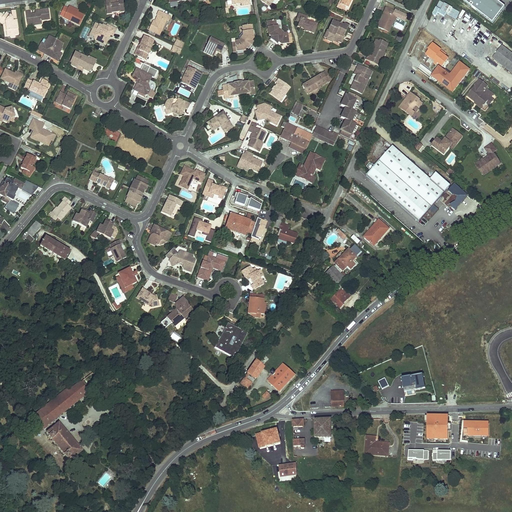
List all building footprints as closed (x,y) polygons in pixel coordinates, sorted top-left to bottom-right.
[(113,0),(109,0),(109,1),(105,2),(107,14),(112,14),(112,13),(116,12),(113,0)] [(118,0),(113,0),(116,12),(120,11),(120,12),(124,12),(122,0),(118,0)] [(462,0),(492,23),(505,7),(495,0),(462,0)] [(460,13),(442,1),(434,14),(437,16),(439,12),(445,16),(447,13),(457,19),(460,13)] [(73,8),(69,6),(68,8),(64,7),(60,15),(63,17),(79,25),(84,15),(78,12),(72,9),(73,8)] [(399,13),(386,7),(376,27),(390,32),(399,13)] [(49,19),(48,9),(39,10),(39,13),(35,14),(30,14),(30,11),(25,12),(27,26),(41,24),(41,20),(49,19)] [(170,18),(158,12),(156,17),(157,17),(155,22),(154,24),(153,23),(149,31),(159,36),(167,22),(168,22),(170,18)] [(10,38),(19,36),(15,13),(11,14),(11,16),(5,13),(3,16),(0,13),(0,18),(1,19),(5,22),(7,31),(7,36),(9,35),(10,38)] [(298,13),(295,22),(299,22),(297,26),(304,28),(304,31),(314,33),(318,23),(314,22),(315,19),(298,13)] [(291,42),(290,34),(287,34),(287,33),(283,34),(277,30),(276,25),(275,26),(274,20),(266,21),(268,35),(271,37),(269,39),(276,44),(277,42),(280,44),(291,42)] [(347,26),(331,20),(324,39),(340,46),(347,26)] [(117,29),(108,25),(107,27),(103,25),(103,27),(96,23),(92,32),(95,34),(94,36),(96,41),(100,42),(102,42),(107,44),(109,39),(108,38),(107,36),(108,35),(109,34),(114,36),(117,29)] [(250,25),(242,26),(243,32),(242,32),(242,36),(238,42),(234,42),(235,43),(231,44),(232,52),(243,50),(246,47),(248,49),(253,43),(250,41),(252,38),(250,25)] [(57,40),(49,36),(47,40),(46,40),(44,45),(41,43),(38,50),(43,52),(43,53),(48,56),(57,40)] [(153,42),(144,38),(139,47),(141,47),(136,57),(145,61),(150,52),(149,51),(153,42)] [(383,52),(388,44),(375,38),(371,47),(374,48),(371,56),(367,54),(365,59),(377,65),(380,58),(383,59),(386,53),(383,52)] [(209,39),(204,50),(211,53),(213,50),(216,52),(220,54),(224,46),(209,39)] [(64,44),(57,40),(48,56),(54,59),(54,58),(59,61),(62,54),(60,53),(63,48),(62,48),(64,44)] [(184,44),(176,41),(173,47),(181,50),(184,44)] [(432,63),(433,64),(435,62),(442,68),(449,60),(440,53),(441,51),(433,45),(428,51),(429,51),(426,56),(430,59),(427,63),(430,65),(432,63)] [(511,73),(511,54),(503,48),(494,60),(511,73)] [(75,52),(71,61),(72,61),(71,66),(77,68),(78,68),(84,71),(84,70),(90,73),(92,69),(95,63),(96,63),(97,61),(90,58),(89,59),(76,53),(75,52)] [(426,56),(422,62),(430,67),(433,64),(432,63),(430,65),(427,63),(430,59),(426,56)] [(453,94),(471,72),(460,63),(450,77),(440,69),(433,78),(453,94)] [(356,75),(350,89),(361,94),(373,72),(357,65),(353,73),(356,75)] [(200,73),(188,68),(181,84),(194,90),(197,85),(195,84),(200,73)] [(15,74),(5,69),(1,79),(10,83),(17,87),(22,77),(15,74)] [(152,78),(136,70),(133,78),(139,81),(140,82),(139,84),(137,85),(133,91),(139,94),(139,93),(142,94),(150,91),(148,86),(148,85),(147,84),(148,82),(150,82),(152,78)] [(330,82),(325,73),(302,86),(307,95),(330,82)] [(486,103),(491,97),(483,91),(488,85),(480,79),(467,95),(475,102),(476,100),(484,106),(486,103)] [(51,84),(43,80),(40,85),(40,87),(37,85),(38,84),(34,82),(30,91),(44,98),(51,84)] [(278,80),(276,83),(277,84),(270,95),(278,101),(281,97),(282,98),(290,88),(278,80)] [(230,86),(222,87),(224,97),(229,96),(229,97),(233,96),(246,94),(249,94),(249,93),(255,92),(253,82),(245,83),(245,82),(230,84),(230,86)] [(179,91),(189,97),(191,93),(181,88),(179,91)] [(401,109),(405,111),(409,114),(411,110),(415,105),(419,107),(422,103),(418,100),(419,99),(410,92),(407,97),(408,98),(406,100),(405,99),(402,103),(404,105),(401,109)] [(65,95),(61,93),(56,103),(71,110),(76,97),(68,93),(67,96),(67,97),(64,96),(65,95)] [(355,100),(344,95),(339,106),(351,111),(355,100)] [(183,113),(184,111),(186,112),(190,105),(178,100),(177,101),(175,100),(173,101),(173,100),(167,102),(168,105),(165,106),(165,107),(167,113),(171,111),(172,114),(177,113),(178,117),(184,115),(183,113)] [(482,109),(484,106),(476,100),(475,102),(474,103),(482,109)] [(303,107),(296,104),(291,114),(298,117),(303,107)] [(265,105),(257,108),(258,112),(256,113),(256,114),(258,122),(264,120),(265,119),(268,120),(267,122),(277,127),(281,118),(271,113),(266,111),(268,107),(265,105)] [(7,111),(0,107),(0,121),(1,122),(2,120),(4,121),(9,124),(11,122),(12,119),(16,118),(13,109),(7,111)] [(356,114),(345,109),(339,118),(344,120),(350,123),(356,114)] [(233,129),(223,113),(218,117),(219,118),(216,120),(215,119),(207,124),(211,131),(219,126),(220,127),(222,126),(227,133),(233,129)] [(42,123),(35,120),(31,126),(36,129),(36,131),(35,131),(31,138),(41,142),(41,140),(44,142),(45,144),(49,146),(52,140),(49,139),(52,134),(43,130),(45,127),(41,125),(42,123)] [(344,120),(339,130),(351,135),(356,126),(350,123),(344,120)] [(255,129),(257,126),(253,124),(248,133),(253,135),(250,140),(252,141),(248,148),(257,153),(262,143),(266,134),(255,129)] [(287,125),(281,137),(306,149),(312,136),(288,125),(287,125)] [(317,126),(312,136),(328,144),(333,133),(317,126)] [(450,146),(460,133),(453,128),(448,135),(449,136),(447,139),(445,138),(443,141),(437,137),(432,144),(444,153),(450,146)] [(453,149),(463,135),(460,133),(450,146),(453,149)] [(346,150),(351,152),(355,144),(349,142),(346,150)] [(492,143),(485,148),(490,155),(492,157),(485,162),(483,159),(476,164),(483,174),(484,175),(498,164),(496,161),(499,159),(493,152),(496,150),(492,143)] [(393,146),(367,176),(420,222),(451,186),(437,173),(431,179),(393,146)] [(246,152),(244,155),(246,156),(242,165),(249,169),(258,173),(263,164),(252,159),(254,155),(246,152)] [(304,168),(300,177),(309,182),(316,168),(320,170),(324,161),(311,154),(304,168)] [(243,155),(237,167),(248,172),(249,169),(242,165),(246,156),(244,155),(243,155)] [(30,157),(28,156),(21,169),(24,171),(30,174),(33,167),(36,160),(33,159),(30,157)] [(300,166),(296,175),(300,177),(304,168),(300,166)] [(30,174),(24,171),(22,174),(32,179),(37,169),(33,167),(30,174)] [(197,174),(185,168),(181,176),(185,178),(186,178),(185,180),(184,179),(180,187),(188,191),(197,174)] [(94,173),(90,181),(110,191),(114,183),(109,181),(110,180),(94,173)] [(150,183),(138,177),(136,182),(135,182),(128,198),(126,203),(137,208),(139,205),(138,204),(139,203),(141,204),(143,199),(142,199),(145,192),(146,193),(148,188),(146,187),(147,186),(148,186),(150,183)] [(214,181),(208,179),(203,195),(210,197),(211,194),(219,197),(219,198),(224,199),(228,187),(223,186),(222,187),(219,187),(213,185),(214,181)] [(8,180),(6,184),(6,186),(5,188),(3,189),(0,194),(0,195),(5,198),(3,202),(10,205),(12,201),(15,202),(17,198),(16,197),(20,190),(21,191),(23,185),(16,182),(16,183),(12,184),(12,182),(8,180)] [(484,211),(457,187),(451,194),(460,203),(453,210),(471,226),(484,211)] [(249,197),(237,193),(236,196),(238,197),(236,203),(246,206),(246,205),(248,198),(249,197)] [(184,203),(170,196),(161,213),(171,218),(177,206),(181,208),(184,203)] [(58,209),(54,214),(59,219),(62,221),(73,208),(70,206),(72,203),(66,198),(63,201),(64,202),(58,209)] [(252,199),(248,198),(246,205),(249,206),(249,207),(261,211),(263,205),(252,198),(252,199)] [(57,221),(59,219),(54,214),(58,209),(58,208),(51,216),(57,221)] [(91,212),(91,213),(83,210),(80,216),(77,215),(73,222),(80,225),(86,229),(90,222),(93,223),(97,215),(91,212)] [(232,214),(227,228),(247,235),(248,232),(252,221),(232,214)] [(196,229),(203,232),(202,234),(208,236),(206,241),(211,242),(215,230),(210,228),(211,225),(199,221),(200,219),(194,217),(188,236),(194,237),(196,229)] [(257,222),(255,227),(257,228),(255,235),(262,238),(268,221),(262,218),(260,223),(257,222)] [(111,222),(107,220),(104,227),(101,225),(97,232),(97,233),(100,235),(104,236),(111,222)] [(380,220),(364,237),(374,246),(389,229),(380,220)] [(252,221),(248,232),(253,233),(255,227),(257,222),(252,221)] [(36,222),(23,237),(31,245),(35,241),(32,239),(43,226),(36,222)] [(115,224),(111,222),(104,236),(103,237),(110,240),(111,238),(115,240),(120,230),(113,227),(115,224)] [(283,229),(279,243),(286,245),(288,241),(295,243),(299,234),(289,231),(290,226),(283,223),(281,228),(283,229)] [(171,234),(154,226),(152,232),(154,233),(153,236),(151,237),(148,243),(155,247),(158,246),(158,245),(160,242),(163,241),(167,242),(167,243),(171,234)] [(357,243),(360,240),(353,234),(350,237),(357,243)] [(46,238),(40,247),(65,261),(70,252),(46,238)] [(120,241),(112,245),(114,249),(112,250),(118,263),(127,259),(121,246),(122,245),(120,241)] [(347,249),(334,262),(342,270),(355,257),(359,252),(353,246),(351,249),(350,248),(348,250),(347,249)] [(193,256),(182,251),(179,253),(174,249),(167,256),(171,261),(170,262),(177,265),(181,263),(185,264),(184,268),(185,270),(191,272),(196,260),(192,259),(193,256)] [(208,257),(206,256),(203,262),(197,278),(208,282),(213,268),(218,270),(221,262),(225,263),(227,264),(228,259),(218,255),(216,258),(216,260),(212,259),(213,257),(214,254),(210,252),(208,256),(210,256),(210,258),(209,257),(209,258),(208,257)] [(122,293),(134,288),(132,284),(136,282),(134,276),(137,274),(135,269),(139,268),(137,263),(117,271),(119,275),(115,277),(122,293)] [(336,285),(340,281),(343,278),(332,266),(325,273),(326,275),(336,285)] [(250,267),(241,271),(245,278),(246,278),(249,276),(250,279),(254,284),(251,286),(253,290),(264,284),(260,278),(257,272),(255,268),(252,270),(250,267)] [(326,275),(323,278),(332,288),(336,285),(326,275)] [(340,308),(342,307),(344,305),(343,304),(351,296),(340,286),(337,289),(340,291),(332,300),(340,308)] [(151,295),(152,295),(144,290),(138,299),(153,308),(158,307),(156,301),(159,300),(158,296),(154,297),(151,295)] [(265,295),(250,293),(247,312),(265,314),(266,302),(264,301),(265,295)] [(178,297),(173,294),(169,301),(174,304),(178,297)] [(185,320),(185,319),(190,314),(191,315),(195,312),(189,305),(189,303),(176,305),(177,311),(168,319),(173,325),(179,325),(185,320)] [(236,329),(228,325),(221,338),(219,337),(213,348),(232,358),(245,334),(239,331),(238,332),(236,330),(236,329)] [(241,383),(248,388),(252,382),(247,378),(250,374),(255,378),(264,366),(256,360),(247,372),(248,373),(241,383)] [(268,381),(279,392),(295,374),(284,364),(275,373),(273,371),(271,373),(273,375),(268,381)] [(92,372),(80,382),(82,384),(94,374),(92,372)] [(410,379),(402,380),(404,392),(425,388),(423,377),(417,378),(417,376),(410,377),(410,379)] [(379,382),(383,389),(389,386),(385,379),(379,382)] [(70,387),(34,416),(36,419),(35,420),(40,425),(41,425),(44,428),(88,392),(82,384),(80,382),(71,389),(70,387)] [(331,397),(332,407),(345,406),(344,396),(331,397)] [(427,415),(427,438),(447,439),(448,415),(427,415)] [(315,420),(315,437),(331,438),(331,418),(315,420)] [(487,437),(487,434),(488,434),(488,423),(483,423),(483,421),(470,421),(470,423),(464,423),(464,434),(468,434),(468,436),(487,437)] [(60,422),(47,432),(49,435),(48,436),(52,440),(53,439),(65,454),(64,455),(67,459),(68,458),(70,461),(83,450),(60,422)] [(257,435),(259,441),(264,440),(266,446),(280,442),(277,430),(260,434),(257,435)] [(367,437),(365,454),(388,456),(389,444),(375,443),(375,437),(367,437)] [(428,460),(428,451),(409,450),(408,459),(428,460)] [(451,450),(433,450),(433,461),(451,461),(451,450)] [(279,466),(281,477),(297,475),(296,464),(279,466)]
